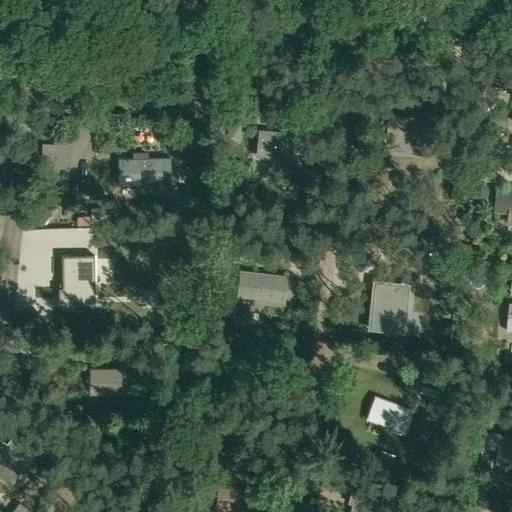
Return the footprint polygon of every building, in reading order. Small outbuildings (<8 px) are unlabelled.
[(478,86),(476,102),(488,103),(490,87),(478,86)] [(454,89),(452,105),(464,106),(466,90),(454,89)] [(236,94),(225,111),(235,117),(246,100),(236,94)] [(238,114),(226,134),(237,140),(249,120),(238,114)] [(389,117),(387,140),(430,144),(432,121),(389,117)] [(259,131),(257,155),(300,159),(302,135),(259,131)] [(140,159),(119,159),(119,184),(138,184),(138,182),(143,182),(143,191),(154,191),(154,184),(171,183),(170,158),(147,159),(147,154),(140,154),(140,159)] [(473,161),(471,177),(483,178),(485,163),(473,161)] [(511,192),(497,191),(495,211),(509,212),(508,222),(511,222),(511,202),(511,203),(511,198),(511,192)] [(44,204),(33,220),(42,226),(52,210),(44,204)] [(223,230),(212,237),(223,254),(233,247),(223,230)] [(51,290),(51,305),(87,305),(87,258),(54,258),(54,290),(51,290)] [(241,272),(238,297),(263,300),(263,301),(266,302),(266,300),(284,302),(287,278),(241,272)] [(375,283),(370,329),(403,332),(407,291),(399,291),(400,285),(375,283)] [(30,313),(15,313),(15,324),(30,324),(30,313)] [(91,369),(90,394),(142,394),(142,369),(91,369)] [(425,370),(422,382),(442,387),(445,375),(425,370)] [(376,397),(368,419),(404,432),(412,410),(376,397)] [(191,398),(187,409),(206,416),(210,404),(191,398)] [(484,434),(483,448),(499,450),(497,463),(511,464),(511,438),(500,437),(501,435),(484,434)] [(0,481),(9,488),(35,455),(27,449),(21,457),(3,443),(0,446),(0,481)] [(462,460),(460,472),(476,474),(478,463),(462,460)] [(86,467),(72,467),(72,481),(87,480),(86,467)] [(221,473),(218,501),(252,504),(253,491),(255,491),(256,482),(254,482),(255,476),(221,473)] [(115,511),(101,496),(83,511),(115,511)] [(373,511),(377,497),(372,496),(369,509),(353,504),(351,511),(373,511)]
